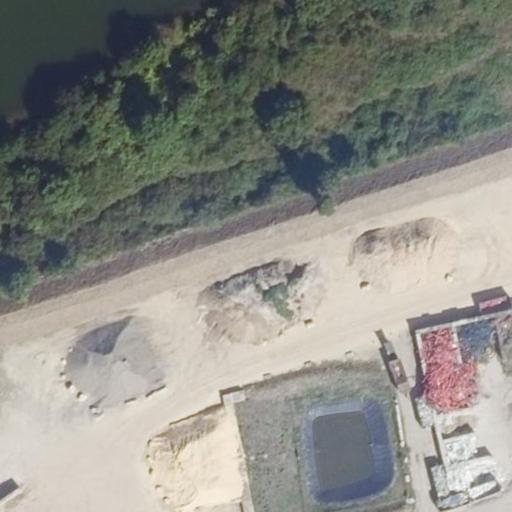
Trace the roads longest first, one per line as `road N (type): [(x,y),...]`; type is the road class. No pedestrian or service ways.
road 1 (unknown): [(102,511),(98,455),(108,428),(151,392),(246,352),(388,312)]
road 2 (unknown): [(429,511),(388,312)]
road 3 (unknown): [(388,312),(511,280)]
